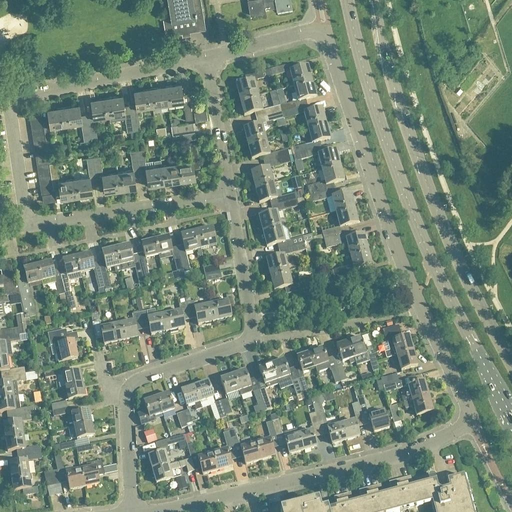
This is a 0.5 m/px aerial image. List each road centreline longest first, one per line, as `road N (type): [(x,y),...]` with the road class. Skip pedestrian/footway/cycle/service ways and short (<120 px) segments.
road 1 (residential): [(155,511),(355,467),(435,443),(467,423),(400,260),(323,29)]
road 2 (secondary): [(346,0),(417,226),(511,420)]
road 3 (secondary): [(511,365),(426,184),(373,0)]
road 4 (residential): [(127,511),(128,388),(250,342)]
road 5 (residential): [(26,226),(226,195)]
road 6 (residential): [(204,58),(7,102)]
road 7 (residential): [(250,342),(226,195)]
road 8 (residential): [(226,195),(204,58)]
road 9 (residential): [(250,342),(373,321)]
road 10 (residential): [(204,58),(323,29)]
